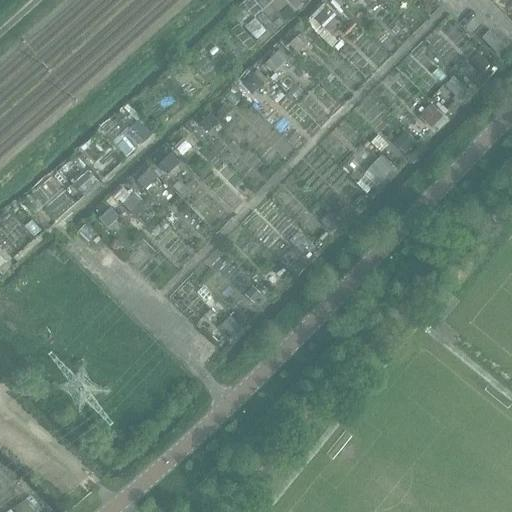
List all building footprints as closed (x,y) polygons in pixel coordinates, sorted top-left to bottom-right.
[(323,4),(311,16),(320,25),(332,13),(323,4)] [(246,9),(234,19),(239,26),(252,15),(246,9)] [(255,19),(245,28),(256,40),(266,31),(255,19)] [(489,31),(482,38),(497,54),(505,46),(489,31)] [(299,34),(288,45),(298,55),(309,45),(299,34)] [(279,50),(264,64),(274,75),(286,63),(286,62),(288,59),(279,50)] [(477,54),(468,63),(479,74),(488,66),(477,54)] [(257,71),(242,85),(250,94),(254,94),(267,81),(257,71)] [(452,78),(446,85),(457,95),(463,88),(452,78)] [(297,87),(290,94),(295,99),(302,92),(297,87)] [(279,92),(272,99),(277,104),(284,97),(279,92)] [(233,94),(227,100),(234,107),(240,101),(233,94)] [(431,105),(421,115),(433,126),(442,117),(431,105)] [(224,107),(219,113),(224,118),(229,112),(224,107)] [(211,113),(198,124),(206,133),(218,122),(211,113)] [(138,121),(129,130),(142,144),(151,136),(138,121)] [(405,133),(397,141),(407,151),(415,142),(405,133)] [(378,136),(371,144),(380,153),(387,145),(378,136)] [(82,149),(76,155),(89,169),(95,163),(82,149)] [(171,154),(158,166),(167,175),(179,163),(171,154)] [(380,157),(372,166),(385,178),(393,169),(380,157)] [(150,168),(136,181),(145,190),(158,177),(150,168)] [(88,171),(72,185),(82,196),(98,183),(88,171)] [(134,193),(122,204),(130,212),(142,201),(134,193)] [(110,209),(99,220),(107,229),(119,218),(110,209)] [(330,215),(322,223),(330,232),(339,224),(330,215)] [(84,226),(77,233),(88,244),(95,236),(84,226)] [(298,232),(289,242),(301,253),(310,243),(298,232)] [(267,270),(264,272),(271,279),(274,282),(284,272),(274,262),(267,270)] [(203,287),(197,293),(205,302),(211,296),(203,287)] [(252,287),(245,295),(254,304),(261,295),(252,287)] [(229,317),(220,325),(234,339),(242,330),(241,329),(245,325),(232,312),(228,316),(229,317)] [(34,511),(26,500),(11,510),(11,511),(34,511)]
